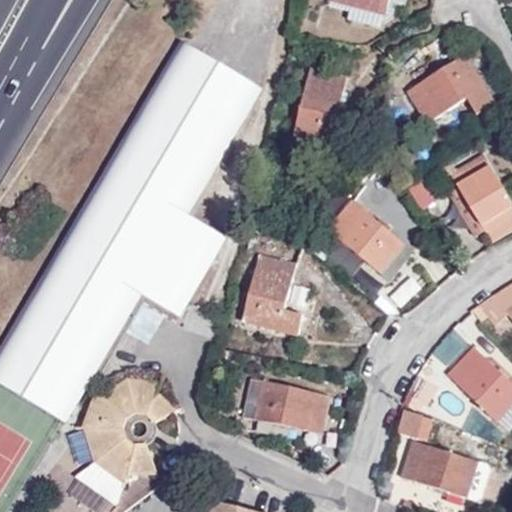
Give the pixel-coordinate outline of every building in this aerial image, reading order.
[(391,0),(388,15),(331,1),(330,8),(349,12),(348,21),(390,32),(397,6),(404,8),(406,0),(391,0)] [(388,15),(391,0),(331,0),(331,1),(388,15)] [(189,216),(263,90),(181,42),(64,240),(0,348),(0,386),(65,424),(142,295),(181,318),(227,239),(189,216)] [(496,106),(465,56),(409,91),(428,124),(468,100),(478,116),(496,106)] [(311,70),(295,136),(332,144),(348,80),(311,70)] [(453,176),(460,188),(485,232),(486,233),(511,218),(511,201),(485,156),(453,176)] [(485,232),(460,188),(451,193),(476,238),(485,232)] [(329,231),(381,275),(405,244),(354,202),(329,231)] [(511,232),(511,218),(486,233),(493,245),(511,232)] [(405,244),(381,275),(391,283),(414,253),(405,244)] [(298,266),(260,257),(244,322),(300,336),(304,316),(286,312),(298,266)] [(456,329),(437,353),(455,367),(474,343),(456,329)] [(449,376),(497,423),(511,406),(511,383),(476,348),(449,376)] [(440,388),(424,379),(413,399),(428,408),(440,388)] [(257,420),(265,383),(252,380),(244,418),(257,420)] [(97,463),(124,483),(126,484),(128,475),(159,474),(147,447),(136,447),(132,445),(127,439),(125,430),(128,420),(136,415),(148,416),(156,424),(176,412),(158,395),(162,384),(129,381),(102,398),(97,394),(86,429),(86,430),(96,461),(97,463)] [(330,397),(265,383),(257,420),(322,435),(330,397)] [(511,406),(497,423),(493,426),(504,437),(511,429),(511,406)] [(425,416),(405,410),(399,433),(419,439),(425,416)] [(96,461),(86,430),(68,435),(79,466),(96,461)] [(479,462),(415,441),(404,478),(467,500),(479,462)] [(119,504),(124,483),(97,463),(79,476),(119,504)] [(252,511),(216,503),(213,511),(252,511)]
